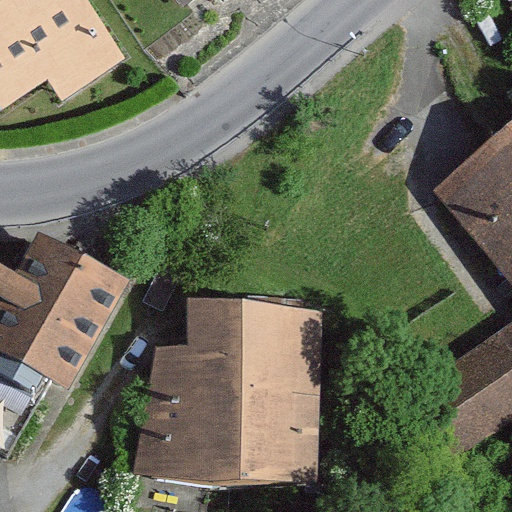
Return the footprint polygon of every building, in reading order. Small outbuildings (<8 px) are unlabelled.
[(77,0),(0,0),(0,93),(35,72),(54,102),(117,63),(77,0)] [(511,119),(425,189),(511,297),(511,119)] [(102,295),(21,251),(0,289),(0,371),(47,397),(102,295)] [(322,311),(152,294),(135,469),(305,485),(322,311)] [(511,318),(417,400),(459,449),(509,407),(511,409),(511,318)]
